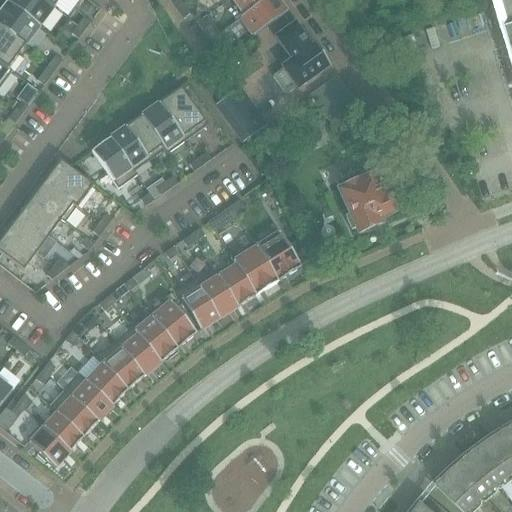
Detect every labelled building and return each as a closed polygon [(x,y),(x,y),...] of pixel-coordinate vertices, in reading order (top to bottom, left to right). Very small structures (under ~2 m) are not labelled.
[(54,8),(42,0),(8,0),(6,3),(39,28),(54,8)] [(42,0),(54,8),(59,0),(42,0)] [(168,0),(176,11),(184,6),(179,0),(168,0)] [(243,16),(243,17),(266,0),(231,0),(243,16)] [(266,0),(243,17),(243,16),(239,19),(253,38),(286,14),(276,0),(266,0)] [(6,3),(0,10),(0,28),(25,47),(25,46),(39,28),(6,3)] [(511,3),(500,7),(511,44),(511,43),(511,3)] [(184,6),(176,11),(183,20),(190,15),(184,6)] [(84,17),(77,26),(85,31),(91,23),(84,17)] [(297,91),(329,67),(313,45),(311,46),(294,23),(274,38),(290,61),(280,68),(282,70),(272,77),(285,96),(295,89),(297,91)] [(77,26),(71,35),(78,40),(85,31),(77,26)] [(0,28),(0,64),(8,70),(8,69),(18,56),(21,59),(29,49),(25,46),(25,47),(0,28)] [(195,38),(202,47),(209,41),(203,33),(195,38)] [(209,41),(202,47),(208,55),(215,50),(209,41)] [(55,56),(49,65),(56,70),(62,61),(55,56)] [(0,64),(0,87),(12,72),(8,69),(8,70),(0,64)] [(49,65),(36,81),(43,86),(56,70),(49,65)] [(310,96),(334,130),(361,111),(336,77),(310,96)] [(267,127),(240,88),(215,105),(242,144),(251,138),(267,127)] [(181,89),(158,105),(185,142),(207,126),(181,89)] [(20,102),(14,111),(21,116),(28,107),(20,102)] [(158,105),(141,117),(165,151),(164,151),(167,155),(185,142),(158,105)] [(14,111),(8,119),(15,125),(21,116),(14,111)] [(165,151),(141,117),(125,128),(149,162),(164,151),(165,151)] [(149,162),(125,128),(110,139),(134,173),(149,162)] [(110,139),(91,153),(118,190),(137,176),(134,173),(110,139)] [(206,153),(197,159),(203,166),(211,160),(206,153)] [(197,159),(189,165),(194,173),(203,166),(197,159)] [(60,162),(43,183),(76,208),(93,186),(60,162)] [(340,191),(339,191),(350,216),(345,218),(351,231),(355,229),(358,234),(377,225),(376,221),(393,213),(373,170),(360,176),(358,173),(336,183),(340,191)] [(173,177),(164,183),(169,190),(178,184),(173,177)] [(43,183),(32,199),(61,221),(60,222),(64,224),(76,208),(43,183)] [(164,183),(155,189),(161,196),(169,190),(164,183)] [(149,194),(140,200),(145,208),(154,201),(153,201),(149,194)] [(32,199),(19,216),(48,238),(60,222),(61,221),(32,199)] [(238,201),(229,208),(234,215),(243,209),(238,201)] [(229,208),(221,214),(226,221),(234,215),(229,208)] [(104,215),(98,224),(105,229),(112,221),(104,215)] [(19,216),(6,233),(35,255),(43,261),(56,244),(48,238),(19,216)] [(98,224),(92,232),(99,238),(105,229),(98,224)] [(199,229),(190,235),(195,243),(204,236),(199,229)] [(6,233),(0,241),(0,254),(23,271),(35,255),(6,233)] [(256,248),(278,283),(301,269),(279,234),(257,248),(256,248)] [(190,235),(182,241),(187,249),(195,243),(190,235)] [(85,238),(80,245),(88,252),(94,244),(93,244),(85,238)] [(233,262),(255,297),(278,283),(256,248),(257,248),(254,244),(230,259),(232,263),(233,262)] [(178,255),(173,248),(163,254),(169,261),(178,255)] [(59,259),(52,268),(60,274),(69,267),(59,259)] [(218,278),(237,309),(255,297),(233,262),(232,263),(214,274),(217,278),(218,278)] [(52,268),(46,276),(52,281),(60,274),(52,268)] [(132,278),(123,285),(129,292),(137,285),(132,278)] [(199,289),(218,320),(237,309),(218,278),(217,278),(200,289),(199,289)] [(199,332),(218,320),(199,289),(200,289),(195,281),(175,293),(199,332)] [(106,298),(112,306),(120,299),(114,292),(106,298)] [(112,306),(106,298),(98,305),(103,312),(112,306)] [(147,315),(177,351),(196,335),(170,302),(151,318),(148,314),(147,315)] [(176,351),(177,351),(147,315),(131,329),(160,364),(168,358),(169,360),(178,353),(176,351)] [(79,326),(77,324),(70,333),(72,334),(77,338),(84,330),(79,326)] [(144,378),(160,364),(131,329),(114,342),(144,378)] [(72,334),(70,333),(64,341),(65,343),(71,347),(77,338),(72,334)] [(13,337),(7,344),(16,351),(21,344),(13,337)] [(127,392),(144,378),(114,342),(95,358),(127,392)] [(21,344),(16,351),(24,358),(30,351),(21,344)] [(112,408),(127,392),(95,358),(94,359),(101,366),(86,382),(79,376),(79,377),(112,408)] [(42,372),(48,377),(55,368),(49,364),(47,363),(47,364),(41,372),(42,372)] [(42,386),(48,377),(42,372),(41,372),(34,380),(35,381),(42,386)] [(98,424),(112,408),(79,377),(64,392),(98,424)] [(0,407),(12,392),(0,382),(0,407)] [(83,439),(98,424),(64,392),(49,408),(83,439)] [(23,396),(16,404),(17,405),(23,410),(30,401),(23,396)] [(17,418),(23,410),(17,405),(16,404),(10,413),(17,418)] [(70,453),(83,439),(49,408),(49,409),(56,415),(44,428),(40,425),(70,453)] [(54,470),(70,453),(40,425),(24,442),(26,444),(27,444),(38,455),(37,457),(45,464),(46,462),(54,470)] [(511,430),(510,432),(490,444),(472,458),(454,473),(437,489),(461,511),(471,511),(478,506),(483,511),(497,511),(494,508),(486,499),(497,490),(509,480),(511,485),(511,430)] [(445,511),(429,499),(423,505),(418,511),(445,511)]
